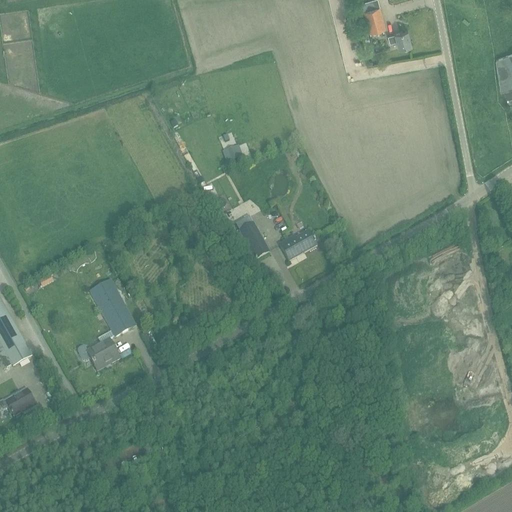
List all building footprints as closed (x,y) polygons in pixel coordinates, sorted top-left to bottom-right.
[(380,7),(370,9),(363,11),(369,33),(386,29),(380,7)] [(397,42),(399,49),(412,46),(408,31),(388,37),(390,44),(397,42)] [(511,66),(508,56),(496,61),(501,93),(505,91),(510,104),(511,102),(511,66)] [(238,152),(221,157),(224,170),(241,165),(238,152)] [(239,233),(250,252),(255,261),(269,253),(254,225),(239,233)] [(279,246),(284,254),(289,263),(297,258),(295,256),(303,252),(304,254),(316,247),(314,244),(315,244),(313,241),(313,242),(308,233),(295,240),(294,238),(279,246)] [(254,265),(260,276),(276,267),(270,257),(254,265)] [(90,293),(99,311),(115,338),(136,327),(111,281),(90,293)] [(31,357),(0,301),(0,344),(2,349),(0,349),(0,358),(6,369),(12,365),(13,368),(31,357)] [(102,347),(88,354),(85,349),(84,348),(81,348),(79,349),(78,351),(78,353),(82,361),(84,362),(86,362),(90,360),(97,372),(98,372),(97,370),(110,362),(111,364),(119,360),(109,340),(101,345),(102,347)] [(11,415),(12,415),(14,418),(35,406),(27,391),(5,403),(2,402),(0,403),(0,408),(1,411),(4,411),(8,409),(11,412),(10,413),(11,415)]
